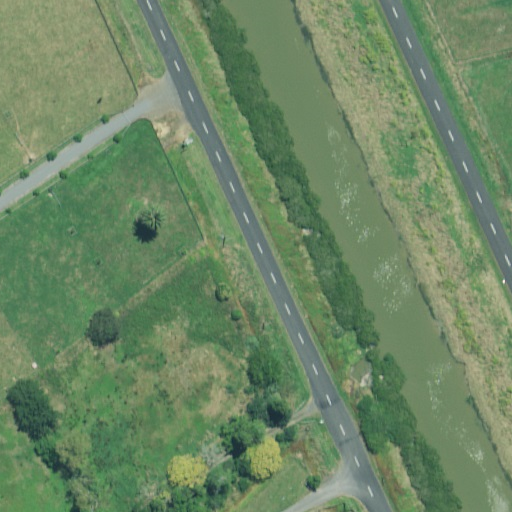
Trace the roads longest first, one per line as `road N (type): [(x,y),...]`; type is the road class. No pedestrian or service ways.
road 1 (unclassified): [(372,511),(140,0)]
road 2 (unclassified): [(383,0),(511,285)]
